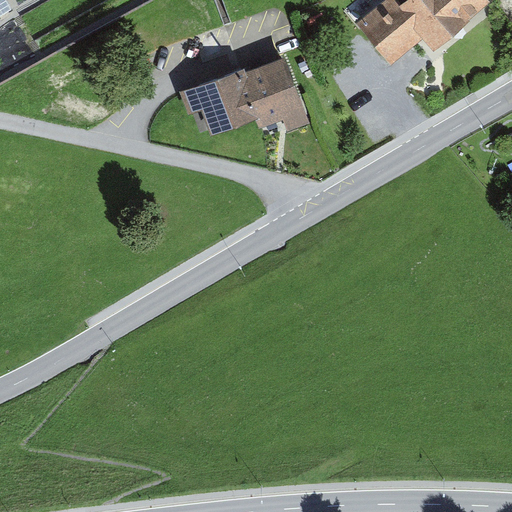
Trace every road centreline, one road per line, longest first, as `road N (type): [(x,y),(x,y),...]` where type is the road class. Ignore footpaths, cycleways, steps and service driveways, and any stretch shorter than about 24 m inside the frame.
road 1 (tertiary): [(511,97),(0,392)]
road 2 (tertiary): [(268,511),(410,502),(511,506)]
